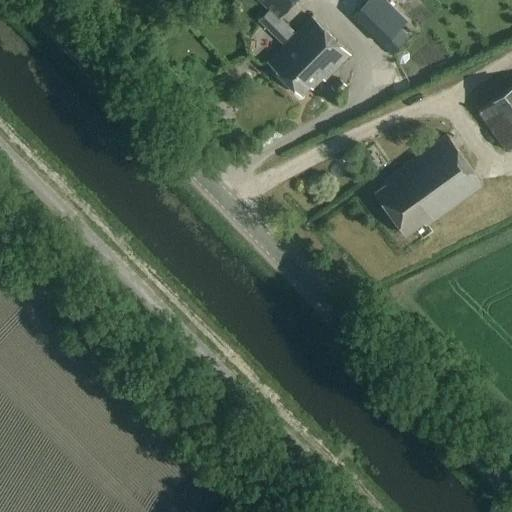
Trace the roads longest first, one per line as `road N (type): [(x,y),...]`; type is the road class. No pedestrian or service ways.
road 1 (tertiary): [(511,491),(26,0)]
road 2 (unclassified): [(356,511),(0,147)]
road 3 (track): [(225,200),(511,57)]
